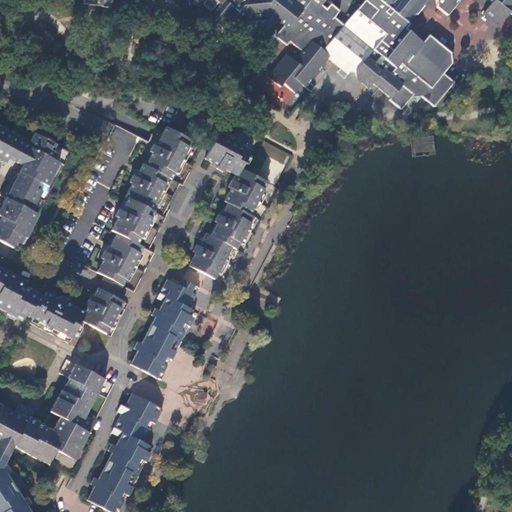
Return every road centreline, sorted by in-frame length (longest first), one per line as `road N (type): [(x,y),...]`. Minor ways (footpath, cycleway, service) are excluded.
road 1 (residential): [(138,303),(206,155)]
road 2 (residential): [(97,511),(68,486),(100,423),(112,375)]
road 3 (residential): [(0,247),(39,269),(58,264),(138,303)]
